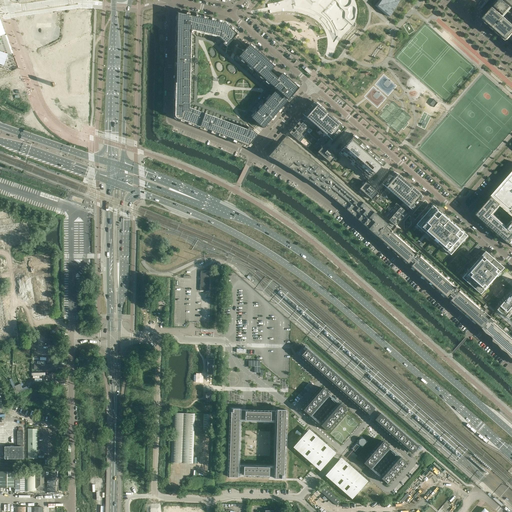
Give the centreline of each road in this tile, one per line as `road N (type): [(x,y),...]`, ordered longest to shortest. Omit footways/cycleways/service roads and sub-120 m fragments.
road 1 (primary): [(135,190),(304,277),(510,455)]
road 2 (primary): [(511,433),(315,263),(232,213)]
road 3 (residential): [(511,363),(325,200),(253,156)]
road 4 (residential): [(253,156),(170,121),(171,0)]
road 5 (residential): [(313,86),(462,218)]
road 6 (unclassified): [(71,511),(71,338)]
road 7 (secondary): [(123,167),(130,0)]
road 8 (unclassified): [(342,451),(389,493),(414,462),(368,421)]
road 9 (unclassified): [(150,340),(158,350),(154,497)]
road 10 (unclassified): [(207,500),(299,498),(342,451)]
road 11 (secondary): [(112,182),(110,334)]
road 12 (secondary): [(113,0),(111,143)]
road 13 (secondary): [(117,334),(125,204)]
